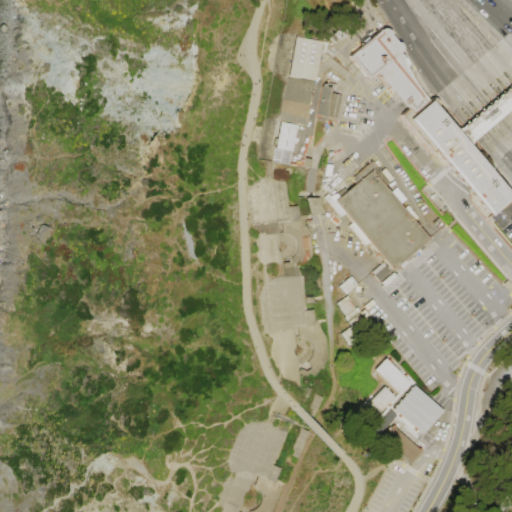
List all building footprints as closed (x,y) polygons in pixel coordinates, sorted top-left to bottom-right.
[(302,168),(256,160),(253,155),(250,146),(250,137),(253,128),(259,121),(266,116),(275,114),(281,83),(273,78),(268,70),(266,62),(266,53),(269,44),(274,37),(282,32),(288,30),(289,27),(296,22),(297,23),(295,34),(321,39),(326,40),(324,51),(350,73),(348,76),(345,79),(331,68),(324,73),(322,86),(329,88),(323,122),(315,120),(310,147),(306,146),(304,158),(312,159),(310,168),(302,167),(302,168)] [(510,196),(487,216),(432,151),(429,153),(397,114),(404,107),(374,72),(366,78),(347,55),(378,29),(380,28),(381,28),(383,28),(385,28),(386,29),(388,30),(388,31),(388,32),(388,33),(395,41),(396,41),(397,41),(398,42),(399,44),(399,45),(400,47),(399,49),(398,50),(397,52),(401,57),(400,57),(402,61),(404,65),(407,71),(410,76),(414,82),(417,88),(422,94),(426,99),(428,97),(432,97),(436,102),(435,105),(434,106),(454,130),(467,145),(510,196)] [(467,145),(470,142),(469,141),(511,104),(511,81),(458,128),(457,127),(454,130),(467,145)] [(333,93),(342,95),(338,118),(328,116),(333,93)] [(392,270),(327,193),(331,189),(338,198),(339,197),(336,193),(341,189),(344,193),(356,183),(352,178),(371,161),(389,182),(384,186),(403,209),(408,206),(418,218),(414,222),(428,239),(392,270)] [(297,262),(299,276),(300,276),(303,295),(309,294),(310,303),(304,303),(304,310),(311,309),(312,322),(319,321),(320,329),(325,336),(327,358),(313,375),(309,373),(306,378),(297,373),(299,388),(290,381),(281,382),(280,373),(276,370),(271,363),(269,354),(269,345),(271,339),(266,335),(261,329),(259,322),(257,303),(258,296),(260,288),(265,282),(271,278),(278,276),(282,276),(281,264),(261,266),(256,258),(253,249),(254,240),(257,231),(253,228),(250,223),(248,217),(246,199),(246,192),(248,187),(252,182),(257,178),(263,177),(283,174),(287,206),(295,205),(297,218),(303,217),(304,225),(309,232),(311,253),(308,261),(297,262)] [(423,252),(403,269),(399,265),(419,248),(423,252)] [(310,275),(319,274),(321,292),(312,293),(310,275)] [(357,284),(346,294),(339,286),(350,276),(357,284)] [(350,299),(340,307),(337,303),(347,295),(350,299)] [(345,315),(340,308),(350,300),(355,308),(345,315)] [(360,312),(347,321),(344,317),(357,307),(360,312)] [(361,318),(350,326),(347,322),(358,314),(361,318)] [(367,326),(347,341),(341,333),(350,326),(361,318),(367,326)] [(384,358),(409,382),(398,394),(373,369),(384,358)] [(413,385),(443,410),(423,434),(393,409),(413,385)] [(383,386),(395,397),(371,422),(359,411),(383,386)] [(322,397),(313,418),(304,414),(312,393),(322,397)] [(267,423),(286,431),(271,464),(279,468),(274,479),(280,481),(276,489),(277,497),(271,511),(218,511),(220,507),(219,503),(218,494),(220,485),(225,477),(229,474),(227,467),(226,459),(228,452),(236,435),(239,429),(245,424),(252,421),(260,421),(267,423)] [(298,458),(309,432),(299,427),(287,453),(298,458)] [(384,440),(408,462),(418,451),(395,429),(384,440)]
